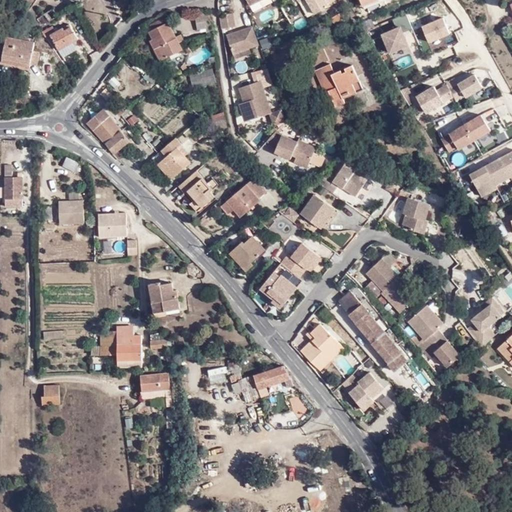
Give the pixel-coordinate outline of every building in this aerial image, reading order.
[(340,2),(339,0),(310,0),(318,14),(332,5),(333,6),(340,2)] [(365,0),(369,9),(385,5),(383,0),(365,0)] [(52,8),(46,12),(51,20),(57,15),(52,8)] [(207,10),(194,13),(198,27),(205,26),(206,31),(211,30),(210,25),(207,10)] [(454,31),(463,24),(453,11),(444,18),(454,31)] [(344,13),(333,19),(334,21),(338,26),(347,20),(344,13)] [(234,14),(220,15),(222,29),(236,27),(234,14)] [(167,16),(150,21),(152,27),(161,43),(153,47),(159,59),(182,47),(167,16)] [(305,18),(295,21),(297,31),(307,29),(305,18)] [(430,53),(458,41),(454,31),(450,32),(444,18),(420,28),(430,53)] [(54,28),(44,34),(49,40),(53,38),(60,48),(78,38),(71,27),(58,34),(54,28)] [(234,54),(249,49),(259,46),(252,27),(228,36),(234,54)] [(380,36),(388,59),(396,56),(401,69),(425,60),(414,30),(403,35),(400,28),(380,36)] [(31,40),(4,38),(2,63),(30,66),(30,62),(38,62),(38,49),(31,48),(31,40)] [(429,57),(433,65),(456,54),(452,47),(429,57)] [(251,55),(249,49),(234,54),(236,59),(251,55)] [(211,66),(189,72),(192,85),(214,79),(211,66)] [(332,92),(340,109),(349,105),(346,99),(353,96),(353,93),(357,91),(359,95),(367,91),(356,66),(349,70),(350,73),(346,75),(344,72),(339,75),(334,66),(320,72),(318,73),(328,94),(330,93),(332,92)] [(269,71),(268,70),(252,74),(253,81),(261,79),(264,86),(273,84),(269,71)] [(476,75),(454,86),(463,103),(485,92),(476,75)] [(246,104),(251,121),(272,115),(261,82),(241,88),(246,104)] [(428,114),(457,98),(449,85),(439,91),(436,86),(418,96),(428,114)] [(101,92),(110,101),(115,97),(107,87),(101,92)] [(164,129),(183,108),(176,101),(169,109),(161,102),(149,115),(164,129)] [(246,122),(251,121),(246,104),(240,105),(246,122)] [(230,124),(227,108),(214,112),(216,120),(221,126),(230,124)] [(102,109),(97,113),(102,119),(107,116),(102,109)] [(128,140),(107,116),(102,119),(97,113),(96,113),(86,122),(101,140),(117,158),(129,148),(124,143),(128,140)] [(440,138),(449,156),(492,134),(482,116),(440,138)] [(511,126),(496,131),(499,143),(511,139),(511,126)] [(284,135),(276,129),(267,140),(275,148),(282,151),(282,155),(289,159),(293,153),(297,155),(295,159),(307,165),(316,149),(298,139),(297,141),(284,135)] [(170,142),(162,150),(166,155),(160,161),(174,175),(193,159),(183,150),(178,144),(182,140),(178,136),(170,142)] [(511,154),(468,173),(478,197),(511,182),(511,154)] [(313,155),(311,166),(322,168),(324,157),(313,155)] [(375,170),(353,155),(347,163),(370,178),(375,170)] [(323,173),(315,180),(334,194),(340,185),(357,197),(370,178),(347,163),(335,180),(323,173)] [(7,188),(2,187),(2,196),(8,196),(8,206),(23,206),(23,177),(14,177),(14,165),(7,165),(7,188)] [(203,165),(198,170),(214,188),(219,183),(203,165)] [(184,186),(190,192),(193,190),(206,204),(216,195),(211,190),(214,188),(198,170),(182,183),(184,186)] [(255,179),(228,202),(241,217),(260,201),(258,199),(266,192),(255,179)] [(402,188),(390,180),(384,190),(396,197),(402,188)] [(200,208),(206,204),(193,190),(190,192),(187,194),(200,208)] [(316,194),(302,213),(325,231),(339,212),(316,194)] [(427,205),(407,199),(403,214),(405,215),(402,229),(423,234),(427,221),(425,220),(427,212),(426,211),(427,205)] [(82,200),(59,201),(60,222),(83,221),(83,217),(83,207),(82,200)] [(237,221),(241,217),(228,202),(223,206),(237,221)] [(302,213),(291,205),(285,213),(296,221),(302,213)] [(489,210),(483,214),(492,227),(497,223),(489,210)] [(127,211),(102,212),(102,234),(128,233),(127,211)] [(259,234),(256,237),(266,249),(270,245),(259,234)] [(266,249),(256,237),(255,236),(246,243),(244,241),(231,252),(248,271),(255,265),(253,262),(267,250),(266,249)] [(116,255),(126,255),(126,240),(116,241),(116,255)] [(282,276),(275,270),(262,287),(275,299),(273,301),(282,307),(299,287),(296,284),(301,277),(307,269),(318,254),(303,242),(291,257),(288,254),(282,262),(289,267),(282,276)] [(322,258),(318,254),(307,269),(311,273),(322,258)] [(383,257),(368,271),(384,289),(383,291),(400,311),(415,298),(396,278),(400,275),(383,257)] [(282,262),(275,270),(282,276),(289,267),(282,262)] [(305,280),(301,277),(296,284),(299,287),(305,280)] [(372,279),(364,287),(374,298),(382,290),(372,279)] [(151,283),(156,313),(181,308),(178,289),(174,290),(173,282),(161,284),(161,281),(151,283)] [(355,289),(343,298),(351,308),(363,298),(355,289)] [(365,301),(353,311),(374,338),(374,340),(390,361),(391,362),(397,370),(410,360),(403,351),(403,350),(389,331),(389,330),(365,301)] [(458,356),(440,336),(436,339),(430,333),(435,330),(441,324),(424,305),(406,322),(422,340),(420,342),(431,354),(433,353),(445,367),(458,356)] [(502,305),(495,309),(499,317),(507,313),(502,305)] [(472,326),(466,331),(480,350),(494,337),(486,329),(499,317),(490,306),(470,323),(472,326)] [(318,364),(341,340),(322,322),(309,334),(314,338),(303,348),(318,364)] [(103,346),(103,355),(119,355),(119,360),(142,360),(142,344),(134,344),(134,326),(118,327),(118,330),(119,346),(103,346)] [(118,330),(103,329),(103,330),(103,337),(103,339),(103,346),(119,346),(118,330)] [(436,339),(440,336),(435,330),(430,333),(436,339)] [(511,335),(498,347),(511,362),(511,335)] [(103,355),(103,346),(103,339),(103,337),(94,337),(94,355),(103,355)] [(168,339),(151,340),(152,347),(152,348),(171,347),(171,339),(168,339)] [(345,345),(341,340),(318,364),(322,368),(345,345)] [(283,365),(240,379),(245,394),(256,391),(258,397),(266,394),(264,386),(281,379),(285,388),(293,386),(290,377),(286,367),(283,365)] [(225,368),(208,371),(209,377),(226,375),(225,368)] [(354,374),(343,383),(364,411),(376,401),(372,396),(382,388),(370,372),(359,381),(354,374)] [(173,390),(173,374),(142,375),(143,391),(173,390)] [(44,395),(44,403),(62,403),(61,384),(47,385),(47,394),(44,395)] [(151,407),(166,406),(166,397),(173,397),(173,390),(143,391),(143,399),(150,398),(151,407)] [(386,395),(378,402),(395,421),(403,414),(386,395)]
